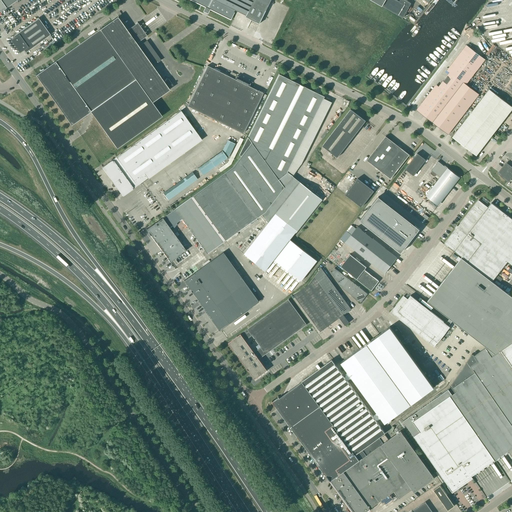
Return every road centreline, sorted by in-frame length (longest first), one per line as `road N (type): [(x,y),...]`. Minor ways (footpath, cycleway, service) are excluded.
road 1 (tertiary): [(251,401),(0,53)]
road 2 (unclassified): [(480,175),(409,122),(161,0)]
road 3 (unclassified): [(251,401),(376,308),(480,175)]
road 4 (unclassified): [(0,274),(75,328),(198,511)]
road 5 (trunk): [(146,338),(66,224),(26,146),(0,121)]
road 6 (trunk): [(0,208),(95,290),(162,384)]
road 7 (trunk): [(0,244),(70,284),(162,384)]
road 8 (trunk): [(266,511),(146,338)]
road 9 (trunk): [(146,338),(58,240),(0,197)]
road 10 (trunk): [(162,384),(245,511)]
road 11 (tertiary): [(326,511),(251,401)]
